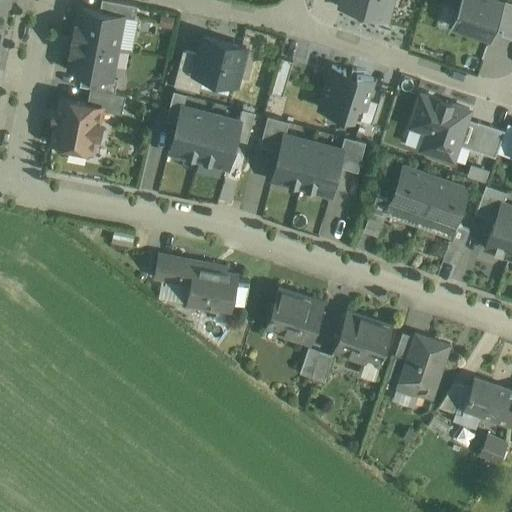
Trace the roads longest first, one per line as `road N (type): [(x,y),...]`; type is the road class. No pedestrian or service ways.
road 1 (residential): [(13,190),(216,231),(511,331)]
road 2 (residential): [(174,0),(289,23),(511,94)]
road 3 (residential): [(49,0),(13,190)]
